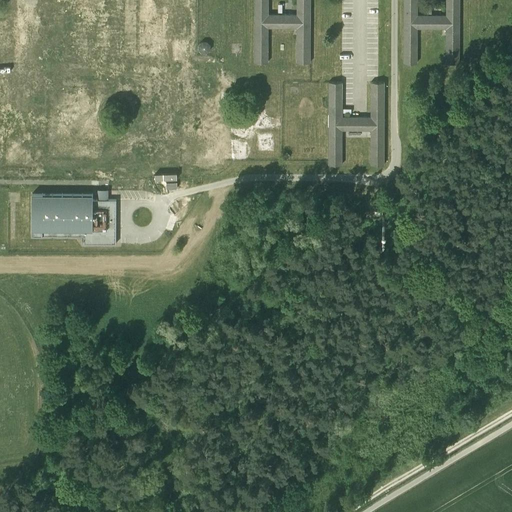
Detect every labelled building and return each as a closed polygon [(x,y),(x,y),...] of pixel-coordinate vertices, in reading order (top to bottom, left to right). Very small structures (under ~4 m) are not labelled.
[(269,0),(255,0),(255,63),(273,63),(273,31),(295,31),(295,63),(312,63),(311,0),(294,0),(295,14),(270,15),(269,0)] [(416,0),(401,0),(402,63),(420,63),(420,31),(441,31),(441,63),(459,63),(458,0),(441,0),(441,14),(417,14),(416,0)] [(140,80),(140,163),(155,163),(155,129),(183,129),(183,164),(198,164),(199,80),(182,80),(182,115),(156,115),(156,80),(140,80)] [(342,82),(328,82),(328,165),(341,165),(341,130),(370,130),(370,165),(384,165),(384,83),(370,83),(370,117),(342,117),(342,82)] [(30,199),(30,232),(107,231),(107,199),(30,199)]
